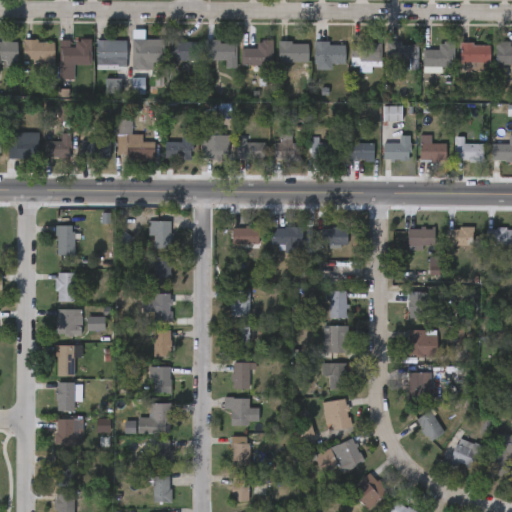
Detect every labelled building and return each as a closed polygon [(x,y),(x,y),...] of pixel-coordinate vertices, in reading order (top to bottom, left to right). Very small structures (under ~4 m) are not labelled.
[(155,69),(133,69),(133,30),(145,30),(145,39),(164,39),(164,64),(155,64),(155,69)] [(92,64),(60,64),(60,39),(73,39),(73,38),(92,38),(92,64)] [(0,39),(19,40),(19,65),(0,65),(0,39)] [(126,69),(97,69),(97,39),(127,40),(126,69)] [(258,48),(258,39),(274,39),(274,64),(243,64),(243,48),(258,48)] [(54,61),(24,61),(24,40),(54,40),(54,61)] [(200,40),(200,60),(170,60),(171,40),(200,40)] [(227,59),(206,59),(206,40),(236,40),(236,67),(227,67),(227,59)] [(309,61),(280,61),(280,41),(309,41),(309,61)] [(353,41),(382,42),(381,69),(352,68),(353,41)] [(455,41),(455,67),(424,67),(424,49),(439,49),(439,41),(455,41)] [(315,63),(315,42),(345,42),(345,63),(315,63)] [(483,69),(461,69),(461,42),(491,42),(491,63),(483,63),(483,69)] [(417,68),(388,68),(388,43),(417,43),(417,68)] [(511,64),(497,64),(497,43),(511,43),(511,64)] [(145,91),(132,91),(132,78),(145,78),(145,91)] [(401,120),(385,119),(385,106),(401,106),(401,120)] [(118,120),(132,120),(132,134),(144,134),(144,141),(155,141),(155,160),(118,160),(118,120)] [(202,158),(202,127),(227,127),(227,158),(202,158)] [(10,132),(39,132),(39,157),(10,157),(10,132)] [(71,133),(71,158),(46,158),(46,140),(62,140),(62,133),(71,133)] [(192,159),(165,159),(165,141),(182,141),(182,134),(192,134),(192,159)] [(293,142),(301,142),(301,159),(277,159),(277,134),(293,134),(293,142)] [(411,135),(411,159),(384,159),(384,142),(400,142),(400,135),(411,135)] [(457,160),(457,136),(475,136),(475,142),(484,142),(484,160),(457,160)] [(511,136),(511,159),(493,159),(493,143),(510,143),(510,136),(511,136)] [(82,139),(110,139),(110,157),(82,157),(82,139)] [(337,141),(337,159),(312,159),(312,141),(337,141)] [(239,159),(239,142),(265,142),(265,159),(239,159)] [(375,142),(375,161),(346,161),(346,142),(375,142)] [(420,161),(420,142),(447,142),(447,161),(420,161)] [(170,249),(148,249),(148,221),(170,221),(170,249)] [(74,255),(56,255),(56,224),(74,224),(74,255)] [(231,244),(231,226),(257,226),(257,244),(231,244)] [(302,245),(271,245),(271,227),(302,227),(302,245)] [(321,227),(343,228),(342,247),(321,246),(321,227)] [(407,245),(407,228),(434,228),(434,245),(407,245)] [(447,228),(473,228),(473,245),(447,245),(447,228)] [(511,245),(485,245),(485,228),(511,228),(511,245)] [(170,257),(170,283),(152,283),(152,257),(170,257)] [(74,273),(74,301),(55,301),(55,273),(74,273)] [(249,290),(249,318),(231,318),(231,290),(249,290)] [(345,290),(345,317),(329,317),(329,290),(345,290)] [(424,317),(407,317),(407,291),(424,291),(424,317)] [(170,320),(153,320),(153,311),(141,311),(141,300),(153,300),(153,294),(170,294),(170,320)] [(81,325),(81,335),(55,335),(55,309),(78,309),(78,325),(81,325)] [(248,325),(248,353),(232,353),(232,325),(248,325)] [(320,351),(320,327),(345,327),(345,351),(320,351)] [(408,356),(408,329),(427,329),(427,356),(408,356)] [(153,356),(153,331),(169,331),(169,356),(153,356)] [(56,411),(54,346),(73,345),(73,379),(74,411),(56,411)] [(248,389),(231,389),(231,362),(248,362),(248,389)] [(328,390),(328,378),(321,378),(321,363),(346,363),(346,390),(328,390)] [(153,393),(153,367),(169,367),(169,393),(153,393)] [(405,400),(405,372),(424,372),(424,382),(430,382),(430,400),(405,400)] [(230,409),(223,409),(223,398),(247,398),(247,426),(230,426),(230,409)] [(325,429),(323,401),(347,400),(348,427),(325,429)] [(169,433),(138,433),(138,417),(148,417),(148,403),(169,403),(169,433)] [(415,419),(429,411),(443,433),(429,442),(415,419)] [(55,420),(76,420),(76,446),(55,446),(55,420)] [(511,455),(507,454),(501,477),(484,472),(495,432),(511,436),(511,455)] [(247,436),(247,466),(230,466),(230,436),(247,436)] [(469,471),(448,459),(460,437),(482,450),(469,471)] [(330,448),(352,438),(363,462),(340,472),(330,448)] [(169,466),(153,466),(153,440),(169,440),(169,466)] [(70,455),(70,479),(54,479),(54,455),(70,455)] [(349,491),(368,473),(386,491),(367,509),(349,491)] [(232,475),(248,475),(248,501),(232,501),(232,475)] [(169,503),(153,503),(153,477),(169,477),(169,503)] [(55,511),(55,488),(73,488),(73,511),(55,511)] [(413,511),(387,511),(395,500),(413,511)]
